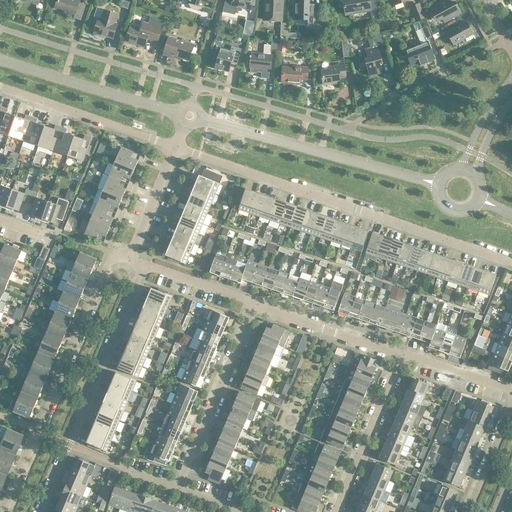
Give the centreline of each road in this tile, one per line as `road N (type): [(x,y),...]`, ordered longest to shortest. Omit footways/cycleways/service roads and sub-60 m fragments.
road 1 (residential): [(511,262),(175,148)]
road 2 (residential): [(126,257),(108,262),(1,511)]
road 3 (residential): [(39,511),(143,263)]
road 4 (tertiary): [(436,183),(200,118)]
road 5 (residential): [(178,489),(255,303)]
road 6 (residential): [(175,148),(0,86)]
road 7 (tertiary): [(177,112),(0,59)]
road 8 (residential): [(505,39),(357,121)]
road 9 (residential): [(335,511),(397,354)]
road 10 (residential): [(397,354),(255,303)]
road 11 (residential): [(507,394),(459,511)]
